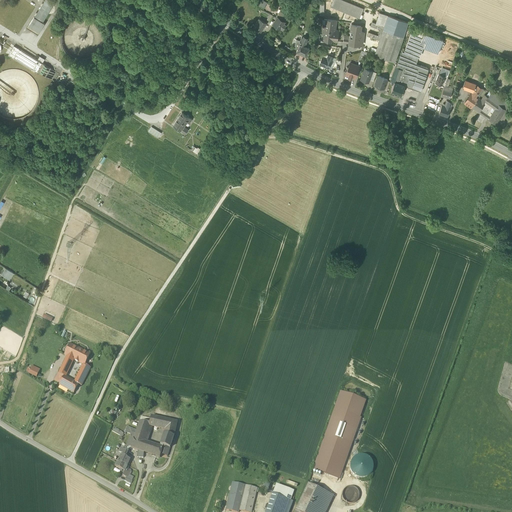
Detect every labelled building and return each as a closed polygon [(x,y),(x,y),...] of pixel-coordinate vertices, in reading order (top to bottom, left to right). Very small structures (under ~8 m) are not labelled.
[(45,0),(43,4),(35,17),(42,22),(54,2),(50,0),(45,0)] [(258,0),(256,6),(262,10),(266,2),(262,0),(258,0)] [(332,0),(330,6),(360,18),(363,9),(342,0),(332,0)] [(267,19),(270,21),(273,16),(262,10),(260,13),(268,17),(267,19)] [(379,12),(375,23),(384,27),(388,15),(379,12)] [(277,16),(285,21),(288,17),(285,14),(284,16),(280,13),(277,16)] [(408,22),(388,15),(384,27),(380,40),(375,54),(382,57),(395,61),(408,22)] [(284,23),(285,21),(277,16),(276,18),(275,19),(273,23),(280,29),(281,28),(283,29),(286,25),(284,23)] [(42,22),(35,17),(34,18),(34,17),(29,26),(39,32),(44,24),(42,22)] [(89,18),(83,18),(78,18),(73,20),(68,23),(65,27),(62,32),(61,38),(61,44),(63,50),(67,54),(72,58),(78,61),(84,61),(90,60),(96,57),(100,53),(102,48),(104,42),(104,34),(101,28),(97,23),(93,20),(89,18)] [(254,27),(261,32),(266,23),(259,18),(254,27)] [(320,39),(337,41),(338,35),(338,30),(336,30),(335,30),(336,20),(324,19),(322,33),(321,33),(320,33),(319,39),(320,39)] [(267,22),(261,31),(265,33),(271,24),(267,22)] [(380,40),(384,27),(375,23),(372,22),(370,26),(380,29),(378,35),(368,32),(367,36),(380,40)] [(350,36),(359,37),(360,31),(361,25),(351,24),(350,36)] [(370,26),(368,32),(378,35),(380,29),(370,26)] [(411,33),(422,37),(424,32),(424,31),(413,27),(411,33)] [(424,31),(424,32),(443,39),(444,37),(425,30),(424,31)] [(438,53),(443,39),(424,32),(422,37),(426,39),(423,48),(438,53)] [(404,51),(416,56),(422,37),(411,33),(404,51)] [(358,44),(359,37),(350,36),(350,37),(349,43),(358,44)] [(299,44),(300,44),(304,46),(307,40),(302,37),(300,41),(299,44)] [(426,39),(422,37),(416,56),(418,57),(419,57),(423,48),(426,39)] [(309,48),(304,46),(300,44),(297,49),(296,51),(306,56),(309,48)] [(41,62),(13,46),(8,55),(35,72),(41,62)] [(416,63),(418,57),(416,56),(404,51),(402,50),(399,56),(411,61),(416,63)] [(319,64),(329,68),(333,57),(328,55),(327,58),(322,56),(319,64)] [(404,85),(421,91),(428,70),(427,67),(416,63),(411,61),(399,56),(396,67),(391,80),(394,81),(405,85),(404,85)] [(53,80),(58,73),(42,63),(37,71),(53,80)] [(348,76),(351,78),(352,76),(355,77),(359,66),(350,63),(348,67),(347,66),(346,70),(347,70),(346,74),(349,75),(348,76)] [(9,69),(5,70),(0,72),(0,114),(3,116),(8,118),(14,119),(18,118),(24,116),(29,113),(34,108),(37,103),(39,97),(39,91),(38,85),(35,79),(31,75),(26,71),(22,69),(15,68),(9,69)] [(361,80),(368,82),(372,71),(365,68),(361,80)] [(72,81),(60,74),(55,82),(67,89),(72,81)] [(436,83),(444,86),(448,77),(439,74),(436,83)] [(375,85),(384,89),(387,81),(387,79),(378,76),(375,85)] [(472,92),(473,92),(476,84),(465,80),(462,88),(472,92)] [(391,91),(401,95),(404,85),(405,85),(394,81),(391,91)] [(441,96),(450,98),(452,92),(451,91),(452,89),(448,87),(449,82),(447,81),(445,87),(444,87),(441,96)] [(465,103),(472,108),(478,98),(480,96),(484,90),(476,84),(473,92),(472,92),(465,103)] [(498,104),(506,109),(509,104),(501,98),(492,92),(488,97),(489,97),(495,102),(498,104)] [(483,106),(485,102),(489,97),(488,97),(486,96),(485,95),(481,100),(478,98),(472,108),(479,112),(481,109),(483,106)] [(503,95),(501,98),(509,104),(510,104),(511,101),(503,95)] [(495,102),(489,97),(485,102),(491,107),(495,102)] [(495,110),(502,115),(506,109),(498,104),(495,109),(495,110)] [(447,116),(450,109),(446,107),(442,106),(439,113),(447,116)] [(487,114),(490,110),(483,106),(481,109),(482,110),(487,113),(487,114)] [(488,119),(496,124),(499,120),(502,122),(505,118),(501,115),(502,115),(495,110),(491,116),(488,119)] [(183,133),(185,134),(188,130),(183,127),(187,122),(189,124),(192,119),(182,113),(173,126),(183,133)] [(476,119),(481,122),(484,117),(480,114),(476,119)] [(148,131),(158,138),(161,133),(158,131),(151,127),(149,130),(148,131)] [(6,269),(2,275),(9,279),(13,273),(6,269)] [(53,318),(44,314),(42,318),(51,322),(53,318)] [(83,365),(85,366),(85,365),(90,354),(70,344),(64,355),(67,357),(73,360),(75,361),(78,363),(78,362),(83,365)] [(64,363),(70,366),(73,360),(67,357),(64,363)] [(79,385),(81,386),(90,368),(85,365),(85,366),(83,365),(80,371),(81,372),(77,379),(76,378),(74,382),(79,384),(79,385)] [(62,367),(59,373),(58,373),(54,381),(59,384),(64,376),(66,374),(68,370),(62,367)] [(59,385),(74,393),(79,385),(79,384),(74,382),(64,376),(59,384),(59,385)] [(365,401),(341,392),(313,470),(339,480),(361,419),(359,418),(365,401)] [(151,418),(149,424),(149,426),(152,427),(165,430),(164,434),(174,437),(177,422),(151,417),(151,418)] [(135,434),(134,438),(144,441),(148,430),(151,431),(152,427),(149,426),(149,424),(140,421),(140,422),(137,431),(135,434)] [(112,431),(122,437),(123,433),(118,430),(119,430),(115,428),(114,430),(113,429),(112,431)] [(126,447),(131,448),(134,438),(135,434),(131,432),(126,447)] [(161,453),(168,455),(170,448),(174,437),(164,434),(160,445),(163,446),(161,453)] [(131,448),(152,455),(155,445),(147,442),(144,441),(134,438),(131,448)] [(152,455),(156,457),(160,446),(155,445),(152,455)] [(121,453),(117,461),(128,466),(131,460),(125,457),(128,451),(123,449),(124,448),(121,447),(119,452),(121,453)] [(368,477),(371,473),(373,469),(373,465),(371,461),(368,457),(364,456),(359,456),(355,457),(352,460),(350,465),(350,469),(352,473),(355,476),(359,478),(364,478),(368,477)] [(128,467),(128,466),(117,461),(115,466),(125,471),(126,472),(126,471),(128,469),(128,467)] [(238,511),(239,511),(243,511),(251,511),(257,489),(232,483),(228,501),(226,510),(233,511),(238,511)] [(308,484),(295,511),(296,511),(317,511),(326,493),(308,484)] [(276,485),(273,494),(290,501),(294,491),(276,485)] [(357,490),(355,488),(352,487),(348,487),(345,489),(343,492),(342,495),(343,499),(345,501),(348,503),(351,503),(355,502),(357,500),(359,497),(359,493),(357,490)] [(326,493),(317,511),(325,511),(333,496),(326,493)] [(266,511),(286,511),(290,501),(273,494),(266,511)]
